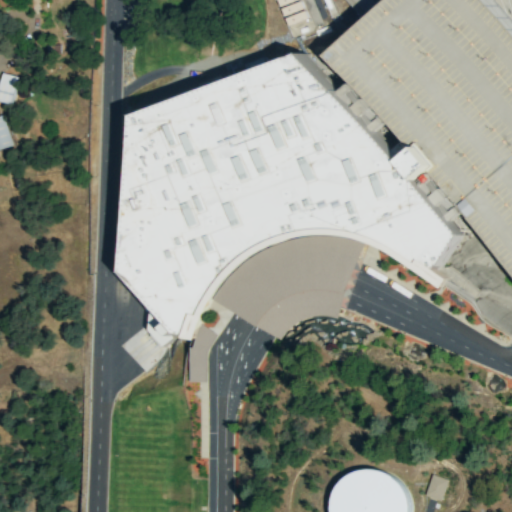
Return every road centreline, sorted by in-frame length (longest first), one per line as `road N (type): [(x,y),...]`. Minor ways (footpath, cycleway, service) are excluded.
road 1 (residential): [(115,0),(94,251),(87,511)]
road 2 (residential): [(511,368),(336,280),(300,281),(272,295),(249,335),(220,511)]
